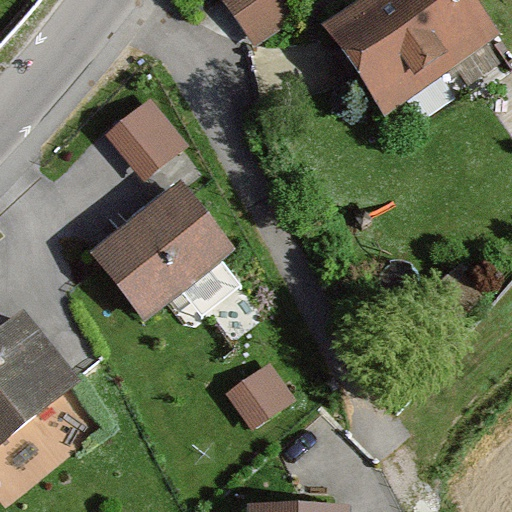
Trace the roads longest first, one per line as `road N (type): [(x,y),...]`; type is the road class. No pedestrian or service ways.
road 1 (residential): [(134,0),(185,55),(378,424)]
road 2 (tertiary): [(101,0),(0,120)]
